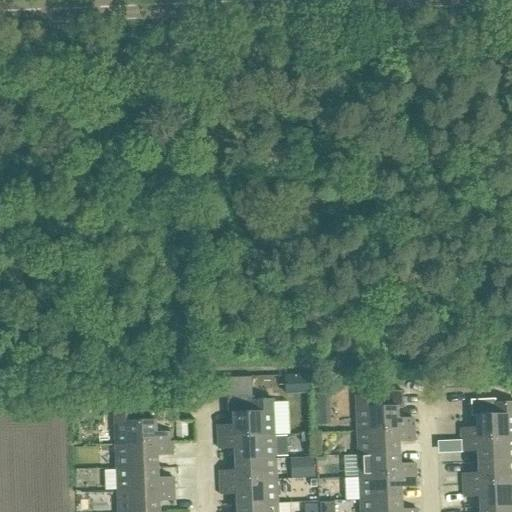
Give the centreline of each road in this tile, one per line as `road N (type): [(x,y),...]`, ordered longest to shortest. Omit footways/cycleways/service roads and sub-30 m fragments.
road 1 (secondary): [(0,9),(221,0)]
road 2 (residential): [(433,511),(430,382)]
